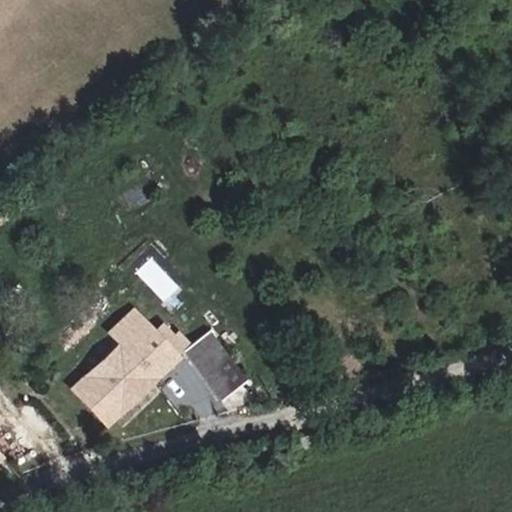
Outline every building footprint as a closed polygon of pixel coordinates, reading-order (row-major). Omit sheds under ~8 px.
[(135,315),(147,302),(137,293),(125,306),(135,315)] [(118,412),(176,357),(172,353),(179,347),(160,326),(143,342),(121,320),(109,331),(120,343),(84,377),(118,412)] [(244,380),(208,331),(183,350),(219,399),(244,380)] [(176,357),(183,350),(179,347),(172,353),(176,357)] [(315,446),(312,434),(293,439),(296,451),(315,446)]
